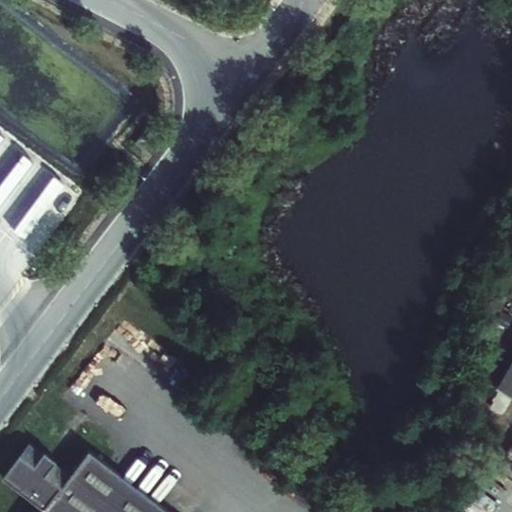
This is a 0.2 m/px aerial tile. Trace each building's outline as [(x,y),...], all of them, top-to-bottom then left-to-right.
[(147,127),(135,143),(145,150),(157,134),(147,127)] [(511,413),(511,368),(491,402),(511,413)] [(2,477),(10,483),(39,446),(31,440),(2,477)] [(55,458),(39,446),(10,483),(26,495),(55,458)] [(170,511),(89,450),(72,472),(55,458),(26,495),(44,509),(41,511),(170,511)]
